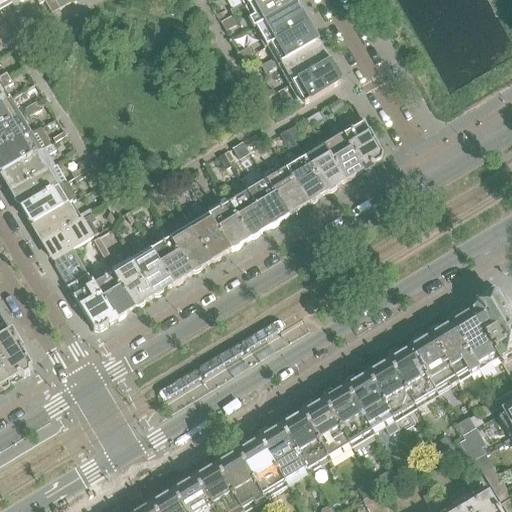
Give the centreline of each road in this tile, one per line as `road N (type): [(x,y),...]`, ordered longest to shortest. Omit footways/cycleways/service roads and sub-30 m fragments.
road 1 (tertiary): [(129,456),(500,232)]
road 2 (tertiary): [(433,180),(100,384)]
road 3 (residential): [(334,0),(433,180)]
road 4 (residential): [(100,384),(0,226)]
road 5 (residential): [(0,268),(78,397)]
